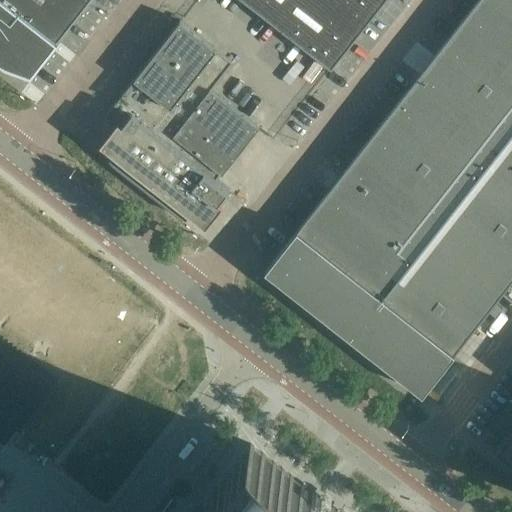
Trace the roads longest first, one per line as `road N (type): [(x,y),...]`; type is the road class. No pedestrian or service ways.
road 1 (unclassified): [(191,294),(430,0)]
road 2 (unclassified): [(191,294),(20,157)]
road 3 (unclassified): [(130,511),(258,345)]
road 4 (unclassified): [(20,157),(143,0)]
road 5 (unclassified): [(412,465),(258,345)]
road 6 (unclassified): [(412,465),(511,339)]
